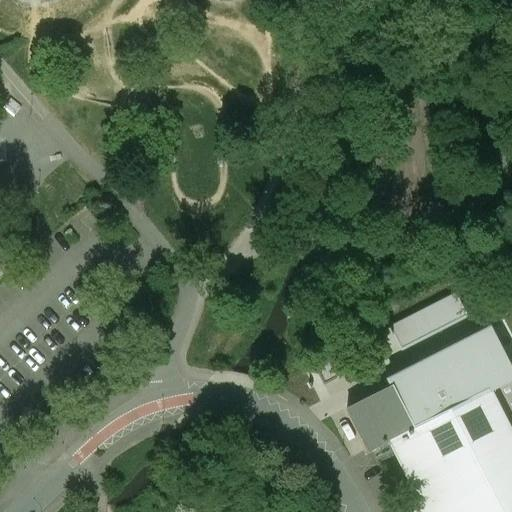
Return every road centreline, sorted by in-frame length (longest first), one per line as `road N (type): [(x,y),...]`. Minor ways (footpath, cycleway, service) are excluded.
road 1 (residential): [(166,396),(251,406),(290,428),(325,461),(358,511)]
road 2 (residential): [(21,511),(74,460),(166,396)]
